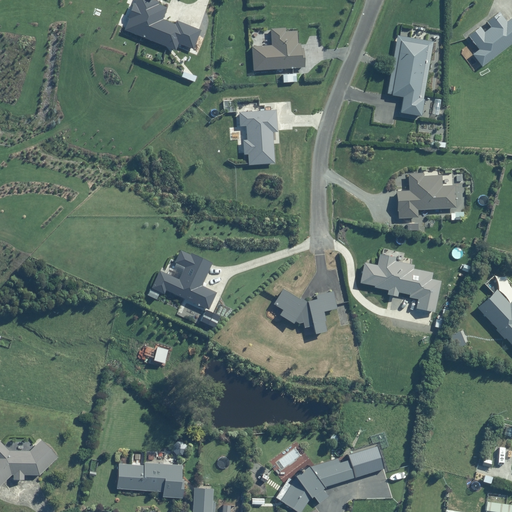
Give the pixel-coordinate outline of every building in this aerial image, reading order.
[(472,54),(482,67),(511,43),(511,17),(505,23),(498,14),(487,22),(490,27),(482,33),(478,28),(468,36),(478,49),(472,54)] [(251,72),(276,71),(303,69),(302,50),(299,50),(299,43),(295,43),(295,32),(283,32),(283,28),(270,28),(270,47),(250,47),(251,72)] [(430,42),(409,38),(394,36),(386,95),(400,97),(398,113),(420,116),(430,42)] [(276,111),(238,112),(238,127),(245,126),(246,142),(242,142),(242,156),(247,156),(247,166),(273,165),(272,134),(277,133),(276,111)] [(407,175),(407,186),(409,186),(409,192),(394,192),(395,210),(399,210),(399,219),(417,218),(417,210),(455,209),(454,187),(441,187),(440,176),(420,176),(420,174),(407,175)] [(363,261),(358,283),(373,286),(372,287),(387,290),(386,295),(397,297),(398,292),(409,294),(408,297),(418,299),(417,308),(434,311),(441,280),(430,278),(431,272),(412,269),(413,264),(393,261),(394,257),(378,254),(376,264),(363,261)] [(324,331),(323,311),(336,308),(332,291),(315,295),(316,298),(303,301),(282,288),(272,304),(281,309),(277,315),(291,323),(292,321),(295,323),(302,322),(303,327),(312,326),(313,333),(324,331)] [(495,289),(477,308),(496,328),(494,330),(502,338),(504,337),(511,345),(511,302),(510,305),(495,289)] [(0,485),(13,473),(13,479),(24,480),(24,475),(38,475),(57,458),(39,440),(29,450),(6,449),(0,441),(0,485)] [(337,457),(309,465),(294,477),(281,501),(297,511),(299,511),(309,498),(312,496),(318,503),(326,496),(322,490),(325,487),(353,478),(348,460),(338,462),(337,457)] [(180,485),(181,465),(142,462),(142,465),(117,463),(115,489),(162,493),(161,497),(181,498),(182,485),(180,485)] [(374,469),(367,468),(365,481),(372,482),(374,469)] [(212,501),(212,487),(193,487),(192,511),(215,511),(215,501),(212,501)] [(464,511),(443,509),(442,511),(511,511),(511,504),(486,502),(484,511),(464,511)]
